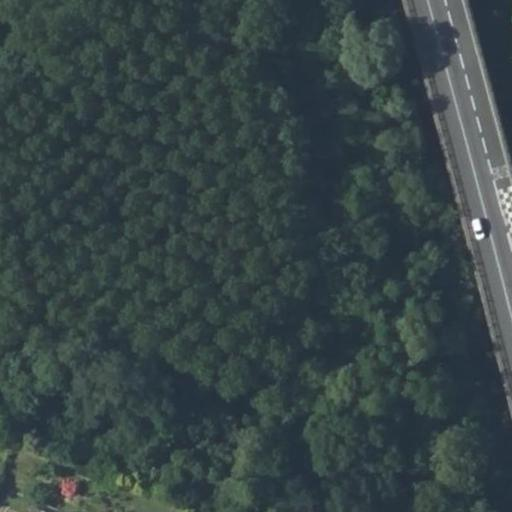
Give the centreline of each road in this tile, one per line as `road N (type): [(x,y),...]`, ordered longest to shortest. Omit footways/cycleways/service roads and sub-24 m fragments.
road 1 (trunk): [(420,0),(511,339)]
road 2 (trunk): [(511,192),(459,0)]
